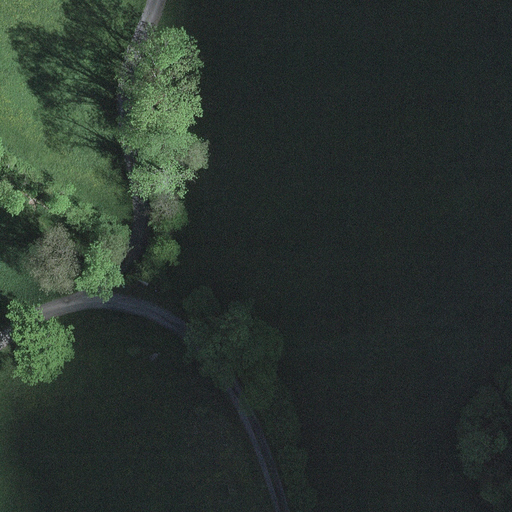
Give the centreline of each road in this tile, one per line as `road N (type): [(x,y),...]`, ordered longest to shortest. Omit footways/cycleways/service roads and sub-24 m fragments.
road 1 (track): [(0,345),(52,310),(103,296),(152,301),(186,323),(262,408),(295,511)]
road 2 (track): [(103,296),(141,236),(148,63),(160,0)]
